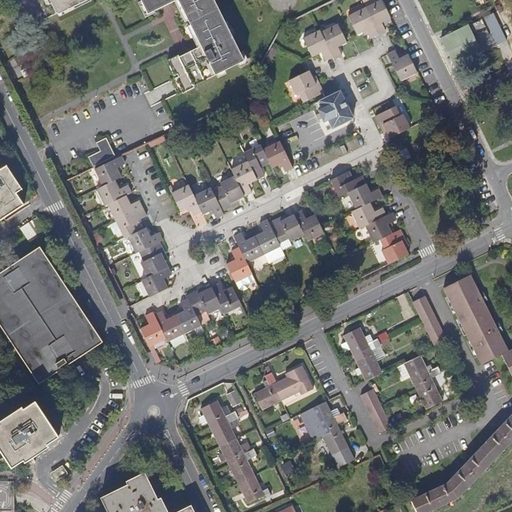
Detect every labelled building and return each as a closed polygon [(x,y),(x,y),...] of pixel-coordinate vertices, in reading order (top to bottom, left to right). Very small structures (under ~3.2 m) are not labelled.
[(58,16),(60,15),(89,0),(50,0),(52,4),(58,16)] [(92,3),(90,0),(89,0),(60,15),(61,18),(92,3)] [(171,61),(179,76),(186,90),(191,87),(222,72),(232,67),(237,64),(244,61),(241,54),(231,36),(228,29),(213,0),(140,0),(142,2),(148,15),(154,12),(174,2),(178,0),(201,46),(196,49),(171,61)] [(390,18),(382,0),(365,8),(378,35),(386,31),(382,22),(390,18)] [(156,14),(154,12),(148,15),(142,2),(138,4),(145,19),(156,14)] [(370,39),(378,35),(365,8),(348,16),(357,35),(366,30),(370,39)] [(454,67),(495,47),(482,18),(440,38),(454,67)] [(321,33),(333,57),(334,59),(342,55),(338,47),(346,42),(338,25),(321,33)] [(321,52),(325,61),(333,57),(321,33),(320,31),(303,39),(312,57),(321,52)] [(417,72),(408,54),(400,59),(395,51),(388,54),(401,80),(417,72)] [(244,52),(241,54),(244,61),(237,64),(239,68),(249,63),(244,52)] [(19,68),(27,64),(23,56),(15,60),(19,68)] [(234,71),(232,67),(222,72),(225,75),(234,71)] [(316,84),(312,77),(309,71),(306,72),(290,81),(297,95),(299,93),(304,102),(324,92),(319,83),(316,84)] [(178,93),(186,90),(179,76),(172,80),(178,93)] [(353,118),(340,92),(319,102),(333,128),(353,118)] [(383,124),(386,131),(390,137),(389,138),(410,128),(403,114),(400,115),(395,106),(375,116),(380,126),(383,124)] [(93,167),(115,157),(106,139),(96,144),(100,152),(88,158),(93,167)] [(293,168),(293,167),(280,141),(263,150),(270,163),(272,168),(281,163),(286,171),(293,168)] [(270,163),(263,150),(261,145),(244,153),(248,161),(257,179),(265,175),(261,167),(270,163)] [(410,157),(406,148),(397,153),(401,161),(410,157)] [(103,186),(115,180),(121,177),(117,168),(126,164),(122,156),(95,170),(103,186)] [(257,179),(248,161),(231,169),(235,176),(245,197),(253,192),(248,184),(257,179)] [(0,221),(4,218),(24,205),(17,193),(20,191),(4,168),(1,170),(0,168),(0,221)] [(339,197),(348,193),(366,184),(362,176),(353,180),(349,171),(331,180),(339,197)] [(245,197),(235,176),(221,183),(222,186),(212,191),(222,211),(232,206),(231,204),(237,200),(245,197)] [(105,206),(108,205),(126,196),(132,193),(128,185),(119,189),(115,180),(103,186),(96,189),(105,206)] [(356,210),(370,203),(383,196),(379,189),(371,193),(366,184),(348,193),(356,210)] [(202,212),(194,196),(189,185),(172,193),(181,211),(189,207),(194,215),(202,212)] [(202,212),(203,214),(212,210),(216,219),(224,215),(222,211),(212,191),(211,188),(194,196),(202,212)] [(108,205),(116,222),(144,208),(140,201),(130,205),(126,196),(108,205)] [(360,229),(365,226),(387,216),(383,208),(374,211),(370,203),(356,210),(351,212),(360,229)] [(147,216),(144,208),(116,222),(125,238),(128,237),(143,230),(138,221),(147,216)] [(302,210),(294,215),(304,235),(307,241),(324,233),(321,227),(315,215),(307,219),(302,210)] [(374,243),(380,240),(392,234),(388,225),(396,220),(392,213),(387,216),(365,226),(374,243)] [(304,235),(294,215),(288,218),(280,221),(279,219),(270,223),(281,246),(283,251),(293,246),(291,241),(304,235)] [(37,218),(26,225),(34,239),(46,231),(37,218)] [(264,255),(265,254),(267,260),(271,263),(278,259),(278,255),(284,253),(281,246),(270,223),(268,220),(259,224),(264,232),(255,236),(264,255)] [(136,254),(139,252),(160,242),(163,241),(159,233),(151,237),(146,228),(143,230),(128,237),(136,254)] [(400,230),(392,234),(380,240),(385,249),(382,251),(388,265),(409,255),(406,248),(402,241),(405,239),(400,230)] [(246,241),(242,232),(234,236),(239,248),(247,263),(264,255),(255,236),(246,241)] [(141,263),(148,277),(168,267),(165,260),(161,253),(164,252),(160,242),(139,252),(144,262),(141,263)] [(103,342),(40,248),(0,274),(0,325),(39,384),(79,358),(103,342)] [(226,264),(236,283),(239,290),(243,291),(247,289),(249,285),(248,284),(256,280),(253,274),(247,263),(239,248),(232,252),(236,260),(226,264)] [(172,275),(168,267),(148,277),(141,280),(150,297),(168,288),(164,279),(172,275)] [(511,350),(508,352),(499,333),(502,331),(498,324),(495,326),(483,302),(487,301),(483,294),(480,296),(470,276),(443,289),(482,365),(501,356),(511,376),(511,350)] [(242,306),(233,288),(224,292),(220,283),(212,287),(222,308),(225,314),(242,306)] [(212,287),(205,290),(198,293),(196,291),(187,295),(188,299),(197,316),(207,312),(208,315),(222,308),(212,287)] [(434,347),(446,341),(424,298),(412,304),(421,321),(434,347)] [(205,333),(197,316),(188,299),(180,303),(184,311),(175,316),(184,334),(195,329),(198,336),(205,333)] [(166,320),(163,311),(155,315),(166,339),(168,343),(184,334),(175,316),(166,320)] [(153,312),(145,316),(149,325),(140,330),(149,348),(166,339),(155,315),(153,312)] [(370,352),(371,351),(375,349),(372,342),(368,344),(360,328),(343,337),(346,342),(341,345),(344,353),(350,350),(356,362),(364,359),(360,351),(368,347),(370,352)] [(377,337),(377,339),(379,342),(387,338),(385,333),(377,337)] [(379,342),(377,339),(372,342),(375,349),(381,347),(382,347),(390,343),(387,338),(379,342)] [(356,362),(366,383),(383,374),(371,351),(370,352),(368,347),(360,351),(364,359),(356,362)] [(428,372),(421,356),(403,364),(404,365),(397,368),(404,382),(410,378),(416,391),(425,387),(421,380),(430,375),(431,379),(432,379),(435,377),(432,370),(428,372)] [(291,376),(287,377),(277,382),(273,384),(282,401),(299,393),(301,396),(312,390),(300,367),(289,372),(291,376)] [(265,376),(268,381),(274,378),(272,373),(268,375),(265,376)] [(425,387),(416,391),(426,411),(443,402),(432,379),(431,379),(430,375),(421,380),(425,387)] [(277,382),(274,378),(268,381),(270,386),(254,394),(262,411),(282,401),(273,384),(277,382)] [(369,384),(357,390),(360,397),(372,390),(369,384)] [(381,408),(372,390),(360,397),(379,433),(391,427),(381,408)] [(232,407),(240,403),(234,392),(227,396),(232,407)] [(233,422),(233,421),(229,414),(225,416),(221,410),(217,401),(200,410),(202,414),(197,416),(201,424),(206,422),(210,429),(227,420),(229,424),(233,422)] [(12,469),(23,461),(58,438),(59,437),(35,402),(0,425),(0,450),(1,452),(12,469)] [(326,402),(325,402),(309,410),(323,437),(332,432),(328,425),(336,421),(337,425),(342,422),(339,415),(340,415),(337,409),(331,412),(326,402)] [(227,407),(221,410),(225,416),(229,414),(230,414),(227,407)] [(235,411),(230,414),(229,414),(233,421),(238,419),(237,415),(235,411)] [(511,441),(511,413),(498,429),(494,433),(447,482),(410,500),(416,511),(429,511),(458,499),(495,459),(511,441)] [(287,414),(280,417),(283,423),(291,419),(287,414)] [(400,414),(393,417),(396,424),(403,420),(402,417),(400,414)] [(227,420),(210,429),(219,447),(236,439),(229,424),(227,420)] [(351,451),(349,448),(337,425),(336,421),(328,425),(332,432),(323,437),(332,456),(334,460),(351,451)] [(236,439),(219,447),(223,454),(226,461),(229,466),(245,458),(247,462),(252,460),(248,452),(244,454),(236,439)] [(253,449),(248,452),(252,460),(257,457),(255,453),(253,449)] [(338,469),(355,460),(351,451),(334,460),(338,469)] [(255,476),(247,462),(245,458),(229,466),(238,485),(255,476)] [(59,480),(68,475),(63,467),(53,473),(59,480)] [(127,484),(100,497),(107,511),(190,511),(188,506),(174,511),(167,511),(161,497),(154,500),(152,495),(155,493),(145,471),(126,481),(127,484)] [(255,476),(238,485),(247,504),(264,496),(266,498),(270,496),(267,489),(263,491),(255,476)] [(0,511),(12,511),(15,484),(0,482),(0,511)]
